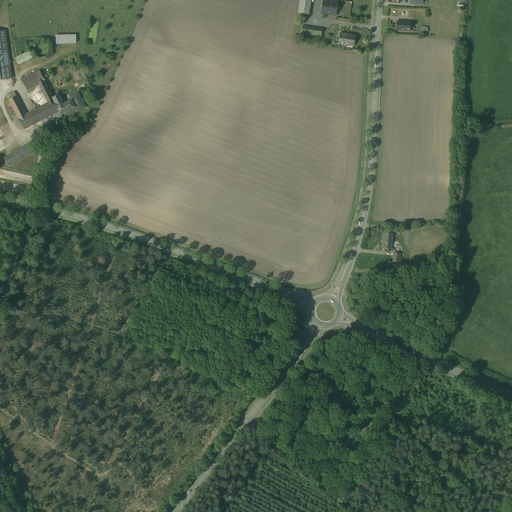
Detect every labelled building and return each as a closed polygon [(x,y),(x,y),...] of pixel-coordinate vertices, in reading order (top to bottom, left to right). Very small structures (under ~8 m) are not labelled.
[(338,2),(326,0),(323,0),(321,14),(335,16),(338,2)] [(310,6),(300,5),(298,14),(308,15),(310,6)] [(401,22),(396,22),(396,30),(405,31),(405,30),(406,22),(401,21),(401,22)] [(322,30),(309,28),(308,35),(321,37),(322,30)] [(5,31),(0,31),(0,79),(11,78),(5,31)] [(347,34),(340,33),(339,44),(353,46),(355,36),(347,35),(347,34)] [(76,35),(56,35),(56,43),(76,43),(76,35)] [(43,41),(41,41),(40,41),(39,41),(37,42),(35,44),(34,45),(33,48),(33,49),(34,50),(34,52),(36,54),(38,56),(39,56),(40,56),(41,56),(43,56),(45,55),(47,53),(48,51),(49,50),(49,48),(48,46),(48,45),(47,43),(44,42),(43,41)] [(29,51),(15,58),(18,64),(33,57),(29,51)] [(48,103),(26,114),(24,110),(16,114),(18,118),(23,130),(59,112),(52,98),(52,97),(45,82),(39,71),(22,80),(27,91),(39,85),(48,103)] [(14,92),(7,96),(9,101),(17,97),(14,92)] [(72,100),(64,104),(59,94),(52,97),(52,98),(59,112),(62,110),(64,113),(76,107),(72,100)] [(17,97),(9,101),(16,114),(24,110),(17,97)] [(32,142),(4,158),(9,167),(37,151),(32,142)] [(391,249),(393,234),(384,233),(383,243),(382,243),(381,248),(391,249)]
